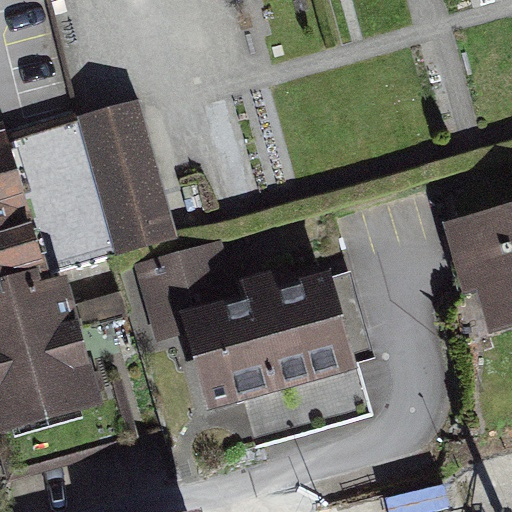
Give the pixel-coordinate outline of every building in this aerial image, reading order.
[(133,120),(63,140),(104,268),(171,248),(133,120)] [(63,140),(0,158),(0,175),(37,287),(104,268),(63,140)] [(0,428),(72,408),(37,287),(0,175),(0,428)] [(464,354),(511,341),(511,214),(432,236),(464,354)] [(345,378),(322,292),(177,329),(199,415),(345,378)]
